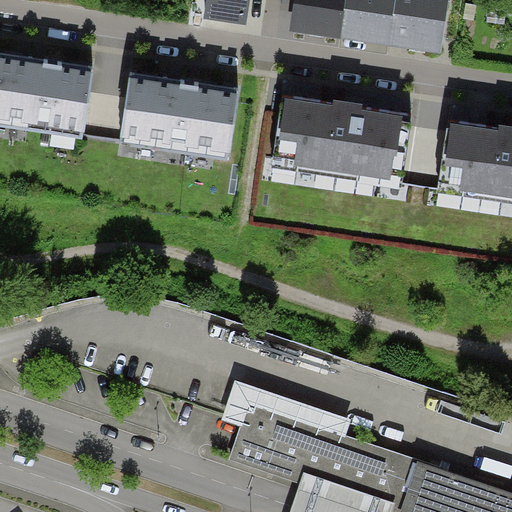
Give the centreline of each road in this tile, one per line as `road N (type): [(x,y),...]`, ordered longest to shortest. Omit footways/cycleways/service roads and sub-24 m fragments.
road 1 (track): [(0,260),(121,244),(166,251),(439,339),(511,349)]
road 2 (primary): [(294,511),(0,412)]
road 3 (residential): [(0,12),(267,54)]
road 4 (residential): [(267,54),(511,86)]
road 5 (primary): [(18,468),(178,511)]
